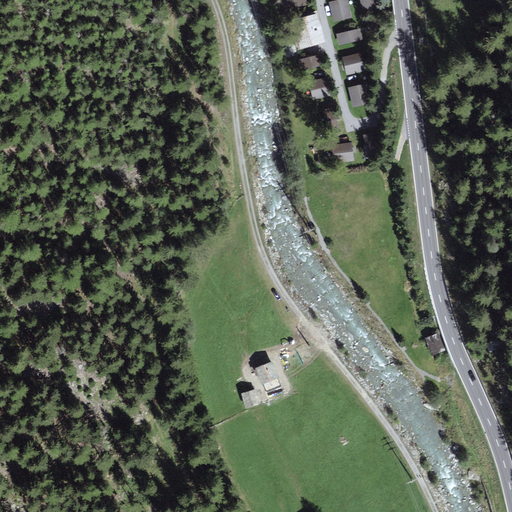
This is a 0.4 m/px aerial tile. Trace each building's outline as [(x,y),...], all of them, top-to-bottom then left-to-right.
[(287,0),(280,2),(283,11),(308,4),(306,0),(287,0)] [(346,0),(344,0),(331,3),(335,20),(350,16),(346,0)] [(379,0),(360,0),(364,15),(382,11),(379,0)] [(321,40),(315,16),(294,21),(300,45),(321,40)] [(358,31),(339,36),(341,44),(360,39),(358,31)] [(362,55),(344,59),(347,75),(366,71),(362,55)] [(320,56),(300,61),(302,70),(322,65),(320,56)] [(326,79),(311,83),(314,98),(330,95),(326,79)] [(366,87),(350,90),(354,107),(370,104),(366,87)] [(374,135),(364,136),(367,157),(377,156),(374,135)] [(350,144),(333,146),(335,161),(352,159),(350,144)] [(259,349),(248,355),(261,381),(273,375),(259,349)] [(242,394),(251,390),(245,378),(237,382),(242,394)]
